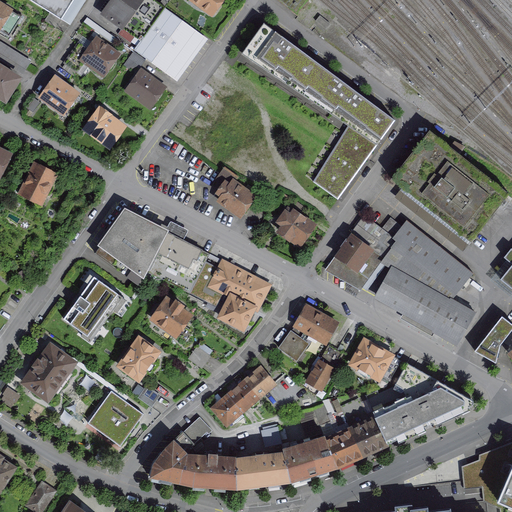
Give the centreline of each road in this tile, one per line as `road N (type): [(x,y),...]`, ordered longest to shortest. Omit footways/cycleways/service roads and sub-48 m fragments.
road 1 (residential): [(303,276),(408,123),(405,109),(258,0)]
road 2 (residential): [(114,488),(168,422),(248,353),(303,276)]
road 3 (residential): [(511,406),(480,376),(303,276)]
road 4 (residential): [(123,181),(254,0)]
road 5 (tertiary): [(511,412),(313,511)]
road 6 (residential): [(0,350),(123,181)]
road 7 (residential): [(303,276),(123,181)]
road 8 (residential): [(6,122),(93,0)]
road 9 (residential): [(114,488),(0,422)]
road 10 (residential): [(123,181),(6,122)]
road 11 (unknown): [(194,399),(232,433),(298,418)]
